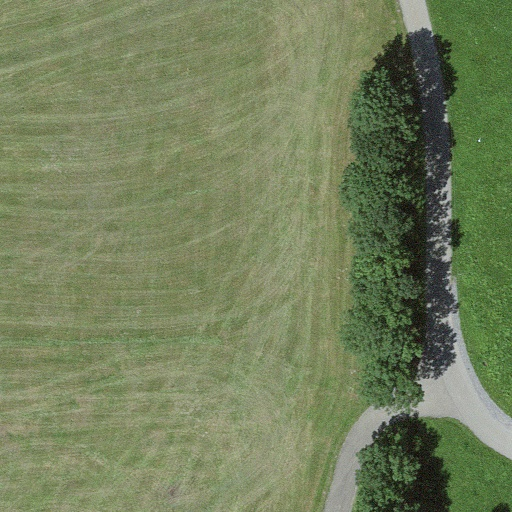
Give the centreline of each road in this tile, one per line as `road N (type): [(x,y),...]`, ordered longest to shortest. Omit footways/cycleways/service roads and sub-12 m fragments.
road 1 (track): [(511,445),(475,413),(452,373),(438,152),(411,0)]
road 2 (track): [(341,511),(382,419),(452,373)]
